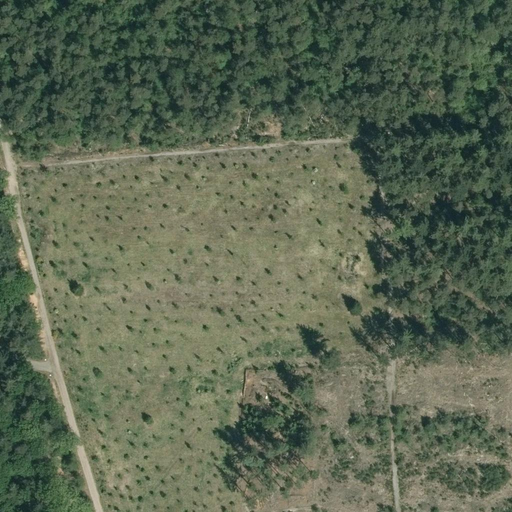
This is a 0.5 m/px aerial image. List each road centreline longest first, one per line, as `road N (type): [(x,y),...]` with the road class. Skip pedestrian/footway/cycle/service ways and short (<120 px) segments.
road 1 (track): [(10,173),(511,140)]
road 2 (track): [(0,124),(36,290),(99,511)]
road 3 (track): [(399,511),(388,314)]
road 4 (track): [(388,314),(381,146)]
